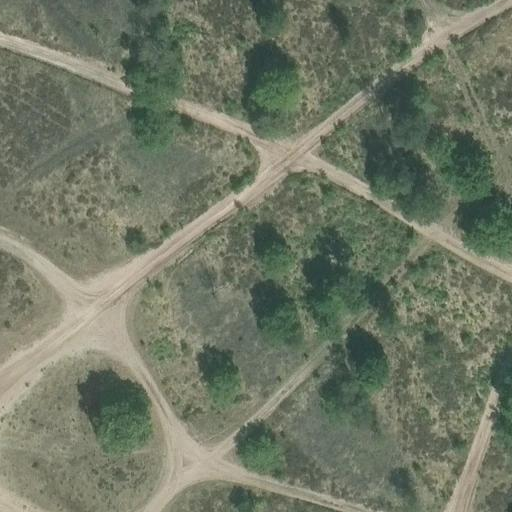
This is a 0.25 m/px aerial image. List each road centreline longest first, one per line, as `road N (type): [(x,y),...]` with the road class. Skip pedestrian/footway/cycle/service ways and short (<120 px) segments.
road 1 (unknown): [(230,446),(447,237)]
road 2 (track): [(464,511),(511,396)]
